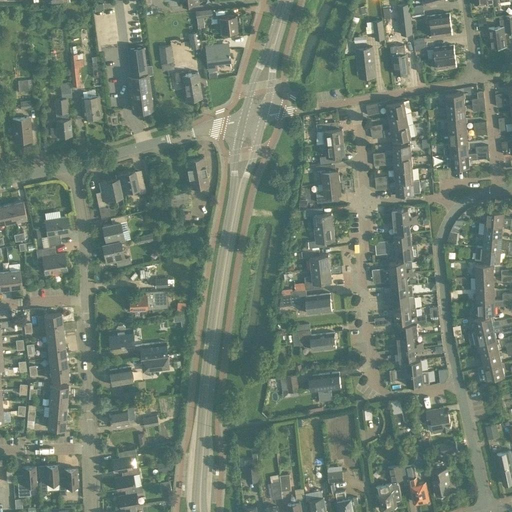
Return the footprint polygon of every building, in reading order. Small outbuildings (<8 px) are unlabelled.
[(409,19),(407,3),(397,4),(401,34),(410,34),(409,19)] [(364,5),(357,7),(359,14),(366,13),(364,5)] [(212,16),(212,9),(212,8),(195,10),(196,18),(212,16)] [(431,26),(451,23),(449,13),(430,15),(431,26)] [(511,31),(511,13),(506,15),(505,15),(505,18),(499,19),(500,27),(489,28),(492,48),(507,46),(505,32),(507,32),(511,31)] [(95,18),(98,45),(119,42),(115,14),(103,15),(103,17),(95,18)] [(237,30),(236,23),(238,23),(237,14),(217,17),(218,25),(220,24),(221,32),(237,30)] [(385,38),(382,19),(373,20),(375,39),(385,38)] [(452,34),(451,23),(431,26),(433,36),(452,34)] [(199,46),(197,31),(188,33),(190,48),(199,46)] [(217,50),(216,44),(205,45),(208,70),(216,69),(215,63),(230,61),(228,48),(217,50)] [(390,46),(391,55),(393,74),(409,72),(406,44),(390,46)] [(435,58),(455,55),(453,44),(434,47),(435,58)] [(172,61),(171,55),(170,45),(158,46),(160,62),(172,61)] [(128,48),(130,68),(132,68),(133,75),(129,75),(128,75),(132,111),(152,108),(148,74),(152,74),(151,64),(145,65),(143,46),(128,48)] [(356,49),(359,77),(375,75),(372,47),(356,49)] [(82,53),(70,54),(73,85),(81,84),(81,79),(80,79),(78,65),(83,64),(82,53)] [(456,66),(455,55),(435,58),(437,68),(456,66)] [(161,64),(162,71),(173,69),(172,62),(161,64)] [(182,82),(183,88),(192,87),(191,82),(198,81),(197,73),(183,76),(183,72),(174,74),(175,83),(182,82)] [(18,81),(19,90),(33,88),(31,79),(18,81)] [(192,87),(183,88),(185,101),(201,99),(198,81),(191,82),(192,87)] [(485,104),(484,91),(477,91),(478,97),(472,98),(472,105),(485,104)] [(447,107),(465,105),(464,92),(446,94),(447,107)] [(81,98),(83,119),(101,117),(98,96),(81,98)] [(51,137),(57,136),(72,135),(70,118),(69,119),(67,98),(54,98),(56,120),(56,126),(50,127),(51,137)] [(406,112),(404,100),(386,103),(389,116),(406,112)] [(378,102),(366,104),(368,114),(380,112),(378,102)] [(448,118),(466,117),(465,105),(447,107),(448,118)] [(511,109),(511,110),(511,113),(511,116),(510,117),(510,115),(498,117),(499,124),(506,123),(506,122),(511,121),(511,109)] [(391,127),(409,124),(406,112),(389,116),(391,127)] [(12,119),(14,142),(32,140),(29,117),(12,119)] [(466,117),(448,118),(449,130),(467,129),(466,117)] [(343,141),(341,127),(329,129),(328,122),(316,123),(317,131),(317,143),(325,142),(325,143),(343,141)] [(371,132),(384,129),(382,123),(370,125),(371,132)] [(371,132),(373,138),(385,135),(385,136),(392,134),(393,140),(411,137),(409,124),(391,127),(384,129),(371,132)] [(446,143),(468,141),(467,129),(449,130),(450,142),(446,142),(446,143)] [(511,139),(501,141),(502,147),(511,146),(511,139)] [(343,141),(325,143),(326,156),(320,156),(319,156),(320,163),(332,162),(332,155),(344,153),(343,141)] [(446,143),(446,148),(444,148),(445,155),(469,153),(468,141),(446,143)] [(394,158),(412,156),(411,143),(393,144),(394,158)] [(445,155),(445,158),(447,160),(451,160),(452,167),(470,165),(469,159),(489,157),(489,151),(476,152),(469,153),(445,155)] [(204,156),(185,159),(190,188),(209,185),(204,156)] [(395,170),(413,168),(412,156),(394,158),(395,170)] [(339,180),(338,169),(327,170),(326,164),(315,165),(317,177),(321,176),(322,183),(339,180)] [(413,168),(395,170),(396,181),(414,180),(414,179),(413,168)] [(139,169),(115,174),(120,196),(121,195),(120,192),(137,188),(138,193),(144,192),(139,169)] [(102,200),(120,196),(115,174),(116,178),(98,182),(100,191),(94,193),(97,206),(103,205),(102,200)] [(414,180),(396,181),(396,193),(420,191),(419,179),(414,179),(414,180)] [(339,180),(322,183),(323,190),(316,191),(318,202),(333,200),(332,194),(340,193),(339,180)] [(168,209),(190,205),(187,190),(166,195),(168,209)] [(12,203),(15,220),(26,218),(23,201),(12,203)] [(12,203),(1,205),(5,222),(15,220),(12,203)] [(115,206),(101,208),(101,216),(116,214),(115,206)] [(393,221),(418,219),(418,215),(411,215),(409,213),(408,207),(392,209),(393,221)] [(333,226),(332,212),(320,213),(319,208),(305,209),(305,215),(314,214),(316,227),(333,226)] [(510,225),(511,224),(511,218),(511,217),(504,216),(504,211),(486,209),(485,222),(503,224),(510,224),(510,225)] [(111,222),(101,224),(105,242),(121,238),(121,241),(125,240),(125,239),(130,238),(128,229),(123,230),(121,221),(125,220),(124,214),(110,217),(111,222)] [(61,243),(60,234),(68,233),(66,217),(44,221),(48,246),(61,243)] [(450,234),(457,237),(464,221),(456,218),(450,234)] [(418,219),(393,221),(395,234),(410,232),(410,226),(412,224),(418,223),(418,219)] [(484,234),(502,236),(503,224),(485,222),(484,234)] [(333,226),(316,227),(317,240),(308,240),(309,247),(323,246),(323,239),(335,238),(333,226)] [(376,248),(412,244),(410,232),(395,234),(395,240),(394,241),(388,242),(387,240),(375,241),(376,248)] [(508,248),(511,248),(511,242),(509,242),(509,241),(502,241),(502,236),(484,234),(483,246),(501,248),(508,248)] [(105,242),(101,243),(106,263),(116,261),(117,266),(131,262),(129,257),(125,258),(121,241),(121,238),(105,242)] [(412,244),(376,248),(376,254),(389,253),(389,251),(394,250),(397,252),(397,257),(418,255),(417,243),(412,244)] [(483,246),(477,245),(476,258),(482,258),(500,260),(501,248),(483,246)] [(43,248),(36,249),(38,260),(42,260),(44,273),(67,269),(64,251),(56,252),(55,246),(49,247),(43,248)] [(312,269),(330,267),(329,254),(316,255),(315,249),(301,251),(302,257),(311,256),(312,269)] [(373,276),(415,271),(415,267),(408,268),(406,266),(405,260),(389,261),(390,269),(384,269),(384,267),(372,269),(373,276)] [(476,276),(494,275),(493,263),(475,264),(476,276)] [(313,275),(304,276),(306,289),(319,287),(318,281),(331,279),(330,267),(312,269),(313,275)] [(9,271),(11,288),(22,287),(20,270),(9,271)] [(9,271),(0,271),(0,287),(0,289),(11,288),(9,271)] [(392,286),(408,284),(407,279),(410,278),(409,276),(416,275),(415,271),(373,276),(373,283),(385,281),(385,279),(391,278),(392,286)] [(494,275),(476,276),(477,289),(494,288),(494,275)] [(166,286),(166,283),(166,277),(154,278),(154,286),(166,286)] [(385,299),(414,296),(414,295),(413,295),(412,284),(408,284),(392,286),(393,295),(390,296),(390,294),(384,294),(385,299)] [(494,288),(477,289),(477,300),(495,299),(494,288)] [(292,293),(281,295),(279,306),(307,302),(308,313),(332,310),(330,292),(306,295),(305,289),(291,291),(292,293)] [(145,293),(128,294),(129,310),(155,309),(155,303),(161,302),(160,290),(151,290),(151,291),(145,291),(145,293)] [(394,310),(416,307),(415,307),(415,306),(416,306),(415,297),(414,297),(414,296),(385,299),(385,303),(391,302),(391,300),(393,300),(394,310)] [(511,298),(502,299),(495,299),(477,300),(478,313),(496,312),(495,305),(503,305),(511,305),(511,298)] [(176,311),(184,312),(184,303),(177,302),(176,311)] [(396,322),(405,321),(405,322),(405,324),(416,323),(416,322),(417,322),(426,321),(426,314),(417,315),(416,307),(394,310),(396,321),(396,322)] [(44,325),(62,323),(61,312),(43,314),(44,325)] [(181,322),(182,327),(188,326),(187,313),(173,315),(174,323),(181,322)] [(501,325),(511,322),(511,316),(493,321),(491,315),(474,319),(476,331),(494,327),(501,325)] [(417,322),(416,322),(416,323),(405,324),(405,322),(405,321),(396,322),(396,324),(392,325),(393,329),(399,328),(399,326),(401,326),(402,336),(397,336),(397,337),(401,337),(412,336),(413,336),(413,335),(418,335),(417,322)] [(511,322),(501,325),(503,331),(511,329),(511,322)] [(44,325),(45,336),(63,334),(62,323),(44,325)] [(115,326),(115,329),(107,330),(110,349),(134,345),(132,327),(124,328),(124,325),(122,324),(116,324),(115,326)] [(479,342),(497,339),(494,327),(476,331),(477,331),(472,332),(475,343),(479,342)] [(298,331),(299,344),(299,346),(311,344),(312,350),(336,347),(334,332),(310,335),(310,329),(298,331)] [(45,336),(47,346),(64,344),(63,334),(45,336)] [(398,349),(423,346),(423,342),(417,343),(413,341),(413,336),(412,336),(401,337),(397,337),(398,348),(398,349)] [(482,354),(499,350),(497,339),(479,342),(482,354)] [(166,340),(139,344),(140,359),(168,355),(166,340)] [(47,346),(48,357),(66,355),(64,344),(47,346)] [(405,360),(414,359),(419,358),(419,359),(421,359),(420,358),(415,358),(415,355),(417,352),(424,351),(423,346),(398,349),(400,361),(405,360)] [(499,350),(482,354),(484,365),(502,362),(499,350)] [(48,357),(49,368),(67,366),(66,355),(48,357)] [(168,356),(140,359),(142,372),(169,369),(168,356)] [(421,359),(419,359),(419,358),(414,359),(405,360),(406,370),(403,370),(403,368),(396,369),(396,368),(386,369),(386,374),(398,373),(422,371),(421,359)] [(502,362),(484,365),(484,366),(478,368),(481,379),(505,374),(502,362)] [(68,377),(67,366),(49,368),(51,379),(68,377)] [(109,369),(111,385),(132,382),(130,366),(109,369)] [(422,371),(398,373),(398,376),(404,376),(403,374),(406,374),(407,384),(417,383),(423,383),(429,382),(428,370),(422,371)] [(312,374),(309,375),(311,390),(314,390),(318,389),(320,400),(332,398),(331,388),(341,387),(339,371),(312,374)] [(288,392),(299,390),(296,374),(286,375),(288,392)] [(49,394),(67,396),(68,385),(50,383),(49,394)] [(49,394),(48,405),(66,407),(67,396),(49,394)] [(399,399),(391,401),(396,426),(401,424),(403,426),(406,421),(404,420),(399,399)] [(48,405),(47,416),(65,417),(66,407),(48,405)] [(128,423),(127,420),(134,418),(132,406),(109,410),(112,426),(128,423)] [(441,430),(442,432),(452,430),(448,414),(441,415),(439,408),(426,411),(429,423),(432,422),(434,431),(441,430)] [(143,426),(157,423),(156,415),(142,418),(143,426)] [(64,428),(65,417),(47,416),(46,427),(64,428)] [(495,436),(493,425),(485,426),(488,438),(495,436)] [(404,428),(397,429),(399,438),(406,437),(404,428)] [(145,432),(138,433),(140,445),(147,444),(145,432)] [(439,443),(442,455),(457,452),(454,440),(439,443)] [(119,457),(111,458),(113,472),(121,470),(138,467),(135,448),(118,451),(119,457)] [(495,453),(497,461),(502,484),(511,481),(511,475),(511,474),(511,460),(510,450),(495,453)] [(169,462),(156,464),(158,473),(171,470),(169,462)] [(392,480),(395,480),(402,478),(399,464),(388,467),(391,481),(392,480)] [(23,476),(17,477),(18,496),(30,495),(30,484),(37,484),(36,465),(22,465),(22,473),(23,476)] [(58,483),(58,480),(57,465),(45,465),(45,476),(39,476),(40,491),(46,490),(46,483),(58,483)] [(245,467),(246,481),(259,480),(258,465),(245,467)] [(416,483),(415,477),(416,477),(415,471),(412,465),(400,467),(403,479),(404,479),(405,484),(409,483),(413,501),(420,499),(422,501),(425,500),(426,498),(428,498),(424,481),(416,483)] [(333,466),(328,467),(329,481),(343,480),(342,470),(333,470),(333,466)] [(122,475),(114,476),(117,490),(124,489),(142,486),(138,467),(121,470),(122,475)] [(64,479),(58,480),(58,483),(59,495),(65,494),(65,487),(77,487),(76,468),(63,469),(64,479)] [(434,477),(434,479),(431,479),(435,495),(449,492),(448,485),(450,484),(448,476),(447,476),(445,468),(435,470),(437,476),(434,477)] [(281,497),(281,491),(279,475),(279,474),(270,475),(271,483),(274,498),(281,497)] [(289,474),(279,475),(281,491),(290,490),(289,474)] [(395,480),(392,480),(393,484),(391,484),(391,483),(375,486),(377,493),(376,493),(379,508),(388,506),(390,508),(393,507),(395,505),(396,505),(395,500),(400,499),(401,497),(398,484),(396,483),(395,480)] [(125,493),(117,495),(120,508),(135,506),(139,505),(137,492),(143,491),(142,486),(124,489),(125,493)] [(321,489),(306,492),(306,500),(309,499),(311,511),(326,511),(323,496),(323,497),(321,489)] [(344,490),(335,491),(338,511),(354,511),(353,503),(357,503),(356,497),(353,498),(352,496),(346,497),(344,490)] [(286,504),(287,511),(300,511),(299,502),(286,504)]
